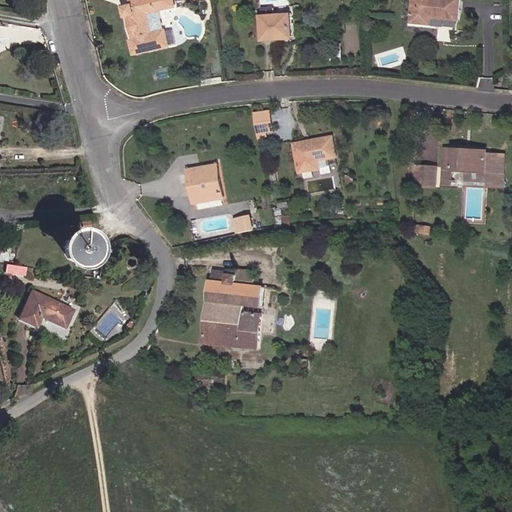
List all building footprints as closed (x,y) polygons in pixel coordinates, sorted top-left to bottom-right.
[(169,46),(160,10),(175,7),(173,0),(136,0),(132,1),(133,5),(124,7),(124,10),(126,16),(126,18),(130,17),(136,39),(131,40),(134,54),(169,46)] [(460,21),(462,0),(415,0),(413,23),(433,25),(434,18),(460,21)] [(293,37),(292,15),(262,17),(264,41),(280,40),(280,37),(293,37)] [(136,39),(130,17),(126,18),(131,40),(136,39)] [(274,132),(271,111),(255,114),(258,134),(266,133),(274,132)] [(337,158),(333,137),(294,144),(299,173),(320,169),(318,161),(337,158)] [(504,188),(506,155),(488,154),(488,155),(465,153),(465,150),(445,149),(443,184),(453,185),(454,171),(466,172),(490,173),(490,181),(490,187),(504,188)] [(323,170),(331,168),(330,159),(322,161),(323,170)] [(224,199),(218,167),(198,170),(198,169),(189,171),(191,185),(194,184),(197,203),(224,199)] [(437,187),(438,171),(417,170),(416,186),(437,187)] [(490,181),(490,173),(466,172),(466,180),(490,181)] [(292,226),(290,216),(273,218),(275,228),(292,226)] [(254,230),(251,217),(236,220),(239,234),(254,230)] [(87,249),(86,246),(84,243),(81,240),(79,239),(77,238),(74,238),(71,239),(68,241),(65,245),(64,248),(65,252),(66,255),(68,257),(70,259),(73,260),(77,260),(79,260),(82,258),(83,257),(86,253),(87,249)] [(132,264),(133,262),(132,260),(130,258),(127,257),(125,257),(122,260),(122,261),(121,264),(122,266),(123,268),(125,269),(128,269),(130,268),(132,267),(132,264)] [(24,276),(25,268),(5,265),(4,273),(24,276)] [(263,307),(265,287),(255,286),(257,272),(239,270),(238,275),(228,274),(229,272),(213,271),(212,281),(211,281),(203,344),(259,350),(262,314),(243,312),(244,305),(263,307)] [(64,328),(72,310),(31,292),(18,319),(35,327),(39,317),(64,328)] [(308,369),(308,361),(300,360),(299,368),(308,369)]
